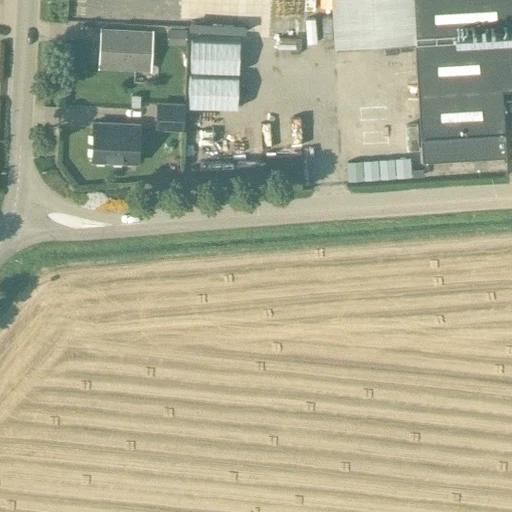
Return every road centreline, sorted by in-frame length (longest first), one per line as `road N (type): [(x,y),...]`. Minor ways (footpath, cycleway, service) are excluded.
road 1 (tertiary): [(22,231),(511,199)]
road 2 (unclassified): [(22,231),(27,0)]
